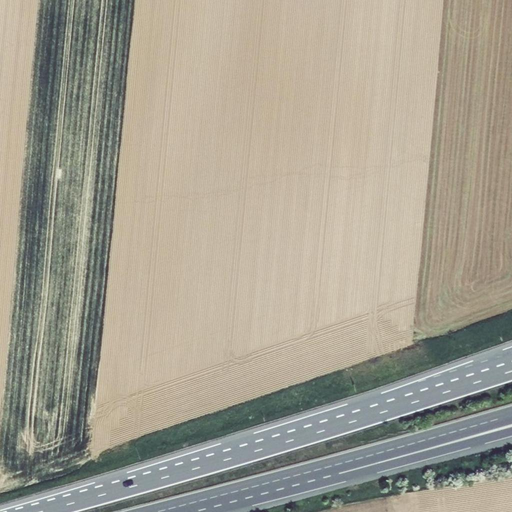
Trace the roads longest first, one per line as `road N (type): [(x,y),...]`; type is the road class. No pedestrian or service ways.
road 1 (motorway): [(163,511),(511,415)]
road 2 (motorway): [(385,408),(41,511)]
road 3 (motorway): [(167,511),(278,494),(511,431)]
road 4 (motorway): [(511,358),(385,408)]
road 5 (motorway): [(511,370),(385,408)]
